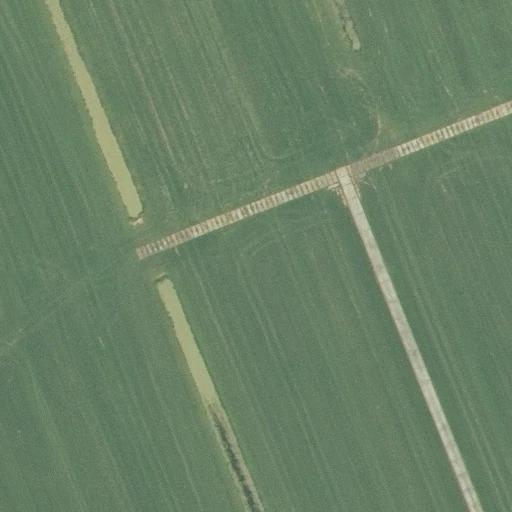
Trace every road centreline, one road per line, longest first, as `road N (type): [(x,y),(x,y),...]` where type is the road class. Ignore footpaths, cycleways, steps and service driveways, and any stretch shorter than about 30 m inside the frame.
road 1 (track): [(477,511),(344,177),(511,108)]
road 2 (track): [(344,177),(133,259)]
